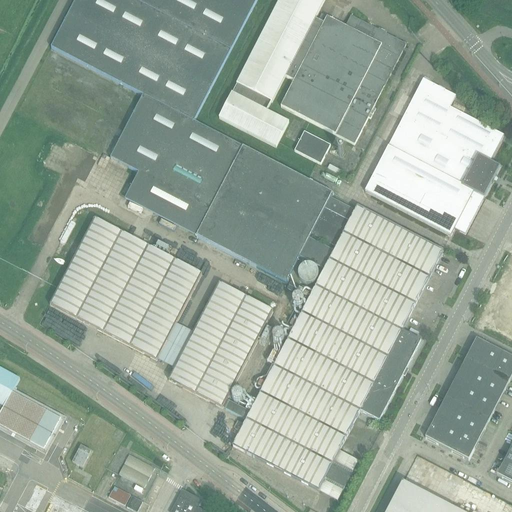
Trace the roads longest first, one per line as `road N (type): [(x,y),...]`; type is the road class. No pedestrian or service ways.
road 1 (unclassified): [(8,326),(70,203),(85,194),(291,295)]
road 2 (unknown): [(377,0),(409,33),(413,49),(362,166),(361,197),(486,262)]
road 3 (unclassified): [(356,511),(511,212)]
road 4 (tertiary): [(265,511),(8,326)]
road 5 (unclassified): [(0,123),(65,0)]
